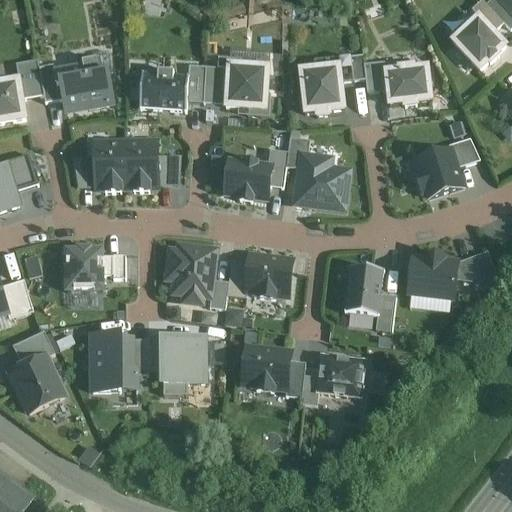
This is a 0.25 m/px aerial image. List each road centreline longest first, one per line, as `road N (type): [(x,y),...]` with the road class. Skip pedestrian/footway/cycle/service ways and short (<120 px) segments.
road 1 (residential): [(0,242),(29,231),(148,221),(320,241),(412,234),(511,196)]
road 2 (residential): [(0,435),(71,483),(134,511)]
